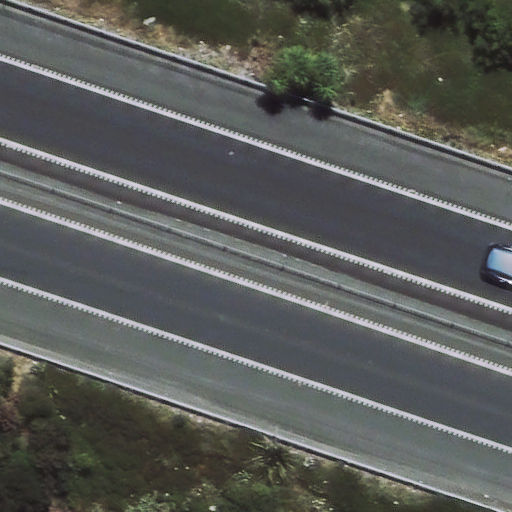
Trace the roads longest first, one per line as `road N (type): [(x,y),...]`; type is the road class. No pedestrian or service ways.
road 1 (motorway): [(511,423),(0,244)]
road 2 (motorway): [(0,76),(511,249)]
